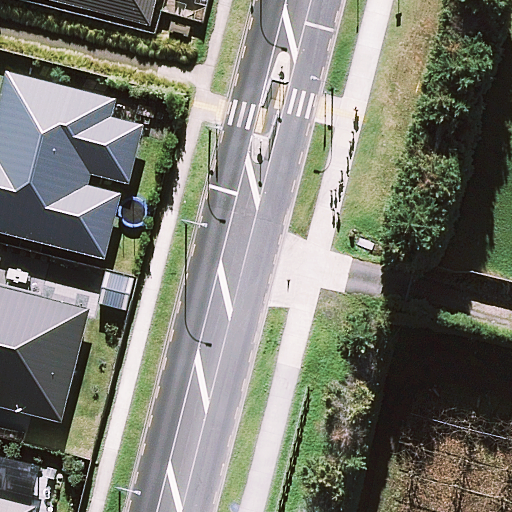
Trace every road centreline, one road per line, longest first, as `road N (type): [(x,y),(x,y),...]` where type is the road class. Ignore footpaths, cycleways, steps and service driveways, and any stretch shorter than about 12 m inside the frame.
road 1 (residential): [(299,0),(174,511)]
road 2 (track): [(511,300),(428,278),(236,255)]
